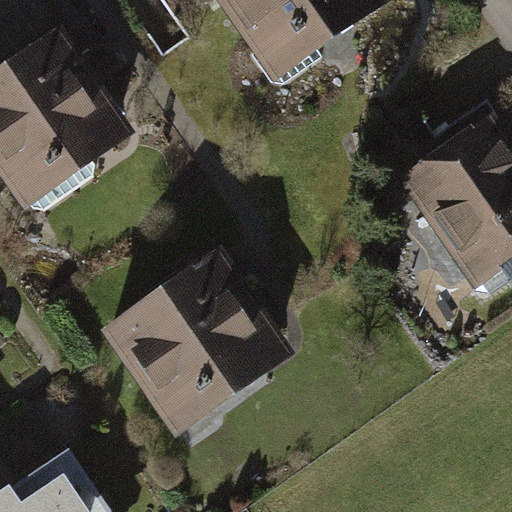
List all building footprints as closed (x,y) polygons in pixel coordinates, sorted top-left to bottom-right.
[(403,0),(240,0),(310,103),(422,29),(403,0)] [(85,47),(0,110),(0,153),(65,241),(171,163),(85,47)] [(511,149),(426,203),(500,321),(511,313),(511,149)] [(252,274),(134,352),(206,460),(324,382),(252,274)] [(0,511),(113,511),(79,457),(0,505),(0,511)]
